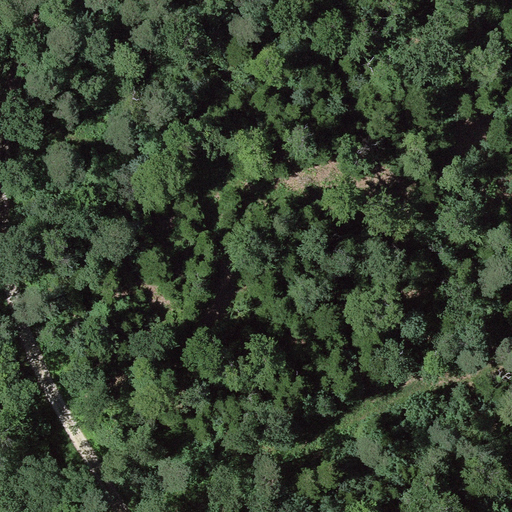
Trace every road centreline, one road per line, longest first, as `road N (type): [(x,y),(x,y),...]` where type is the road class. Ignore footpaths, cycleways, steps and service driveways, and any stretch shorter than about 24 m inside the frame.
road 1 (track): [(0,238),(26,356),(114,511)]
road 2 (track): [(43,0),(20,49),(0,191)]
